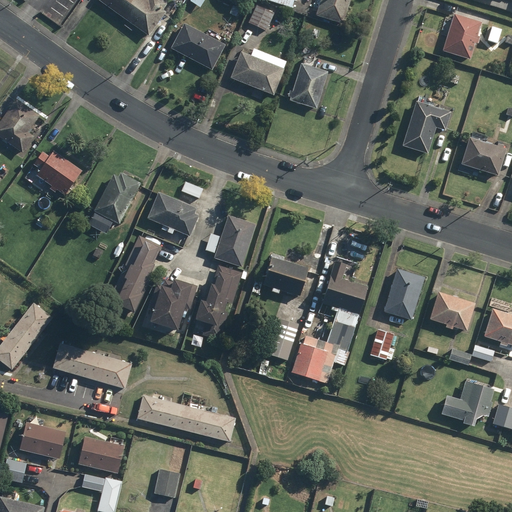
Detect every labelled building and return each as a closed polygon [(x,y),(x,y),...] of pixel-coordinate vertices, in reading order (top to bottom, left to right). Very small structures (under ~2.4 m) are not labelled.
[(162,0),(147,0),(98,0),(148,37),(165,13),(163,12),(168,5),(162,0)] [(294,0),(264,0),(292,10),(294,0)] [(351,0),(322,0),(317,17),(344,25),(351,0)] [(232,3),(227,13),(237,18),(242,8),(232,3)] [(275,14),(256,5),(247,23),(267,32),(275,14)] [(479,47),(482,37),(477,36),(481,23),(454,15),(443,53),(470,61),(474,45),(479,47)] [(210,28),(206,36),(184,23),(170,48),(212,71),(226,47),(221,44),(224,37),(210,28)] [(321,27),(311,25),(308,38),(318,40),(321,27)] [(286,66),(244,51),(232,85),(274,100),(286,66)] [(327,74),(299,64),(285,100),(313,111),(327,74)] [(0,124),(0,135),(23,154),(35,138),(29,134),(41,119),(18,101),(0,124)] [(452,112),(415,101),(401,149),(438,160),(452,112)] [(511,149),(469,136),(459,167),(501,180),(511,149)] [(34,175),(66,197),(83,172),(54,152),(50,157),(42,152),(33,164),(39,168),(34,175)] [(90,211),(117,226),(142,184),(115,168),(90,211)] [(204,189),(185,182),(181,192),(200,200),(204,189)] [(159,192),(147,218),(189,238),(201,211),(159,192)] [(242,270),(255,224),(227,216),(212,262),(242,270)] [(135,316),(161,246),(137,237),(111,307),(135,316)] [(297,298),(306,267),(271,257),(262,288),(297,298)] [(222,340),(242,270),(212,262),(192,331),(222,340)] [(424,278),(397,270),(384,315),(411,323),(424,278)] [(357,316),(368,286),(330,272),(319,302),(357,316)] [(182,334),(196,285),(164,276),(150,325),(182,334)] [(474,302),(437,292),(429,321),(465,332),(474,302)] [(32,303),(0,343),(0,362),(10,371),(51,318),(32,303)] [(511,314),(491,309),(483,337),(511,346),(511,314)] [(286,363),(297,326),(275,320),(264,357),(286,363)] [(392,362),(395,349),(390,348),(394,335),(377,330),(370,356),(392,362)] [(323,390),(334,351),(299,341),(288,380),(323,390)] [(60,345),(53,372),(124,391),(131,365),(60,345)] [(493,352),(476,346),(473,356),(490,362),(493,352)] [(449,360),(460,363),(459,368),(470,371),(472,366),(468,365),(471,354),(452,349),(449,360)] [(485,368),(475,366),(472,376),(482,379),(485,368)] [(483,428),(494,389),(458,379),(446,418),(483,428)] [(144,394),(137,420),(227,446),(234,420),(144,394)] [(0,451),(12,406),(0,403),(0,451)] [(511,408),(497,404),(491,423),(511,429),(511,408)] [(20,450),(60,460),(67,433),(27,422),(20,450)] [(78,464),(119,475),(126,447),(85,437),(78,464)] [(22,483),(27,463),(7,459),(3,479),(22,483)] [(159,471),(155,495),(176,499),(180,475),(159,471)] [(104,478),(85,474),(82,487),(101,491),(104,478)] [(115,511),(122,481),(106,477),(98,511),(103,511),(115,511)] [(0,511),(44,511),(45,509),(0,496),(0,511)]
